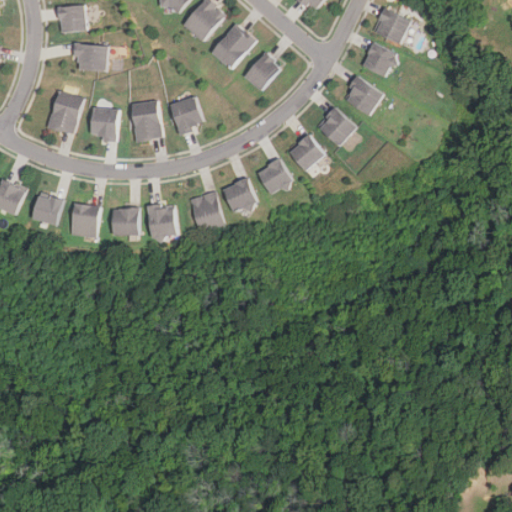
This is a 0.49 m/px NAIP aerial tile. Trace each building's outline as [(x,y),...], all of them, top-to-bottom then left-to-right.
[(164,0),(180,12),(189,0),(164,0)] [(228,15),(213,0),(207,0),(185,22),(203,40),(228,15)] [(301,0),(313,12),(324,0),(301,0)] [(62,32),(88,30),(86,5),(60,6),(62,32)] [(402,43),(413,21),(387,8),(375,30),(402,43)] [(232,69),(258,41),(239,23),(213,50),(232,69)] [(388,77),(400,54),(375,42),(364,64),(388,77)] [(77,69),(108,69),(108,44),(77,44),(77,69)] [(246,75),(262,89),(283,66),(267,51),(246,75)] [(386,95),(360,75),(345,96),(371,115),(386,95)] [(75,134),(85,97),(60,90),(50,127),(75,134)] [(206,125),(196,96),(173,104),(182,132),(206,125)] [(164,138),(160,100),(134,103),(138,141),(164,138)] [(93,138),(118,138),(119,108),(93,107),(93,138)] [(341,146),(359,127),(338,107),(320,125),(341,146)] [(291,152),(309,171),(328,153),(310,134),(291,152)] [(274,195),(296,181),(282,158),(260,172),(274,195)] [(226,188),(237,212),(260,202),(249,178),(226,188)] [(32,191),(9,180),(0,199),(0,204),(21,215),(32,191)] [(193,198),(202,233),(227,227),(218,191),(193,198)] [(45,192),(37,217),(66,226),(72,200),(45,192)] [(107,207),(83,202),(77,234),(102,238),(107,207)] [(157,237),(183,234),(180,203),(154,205),(157,237)] [(148,209),(121,209),(121,236),(148,236),(148,209)]
